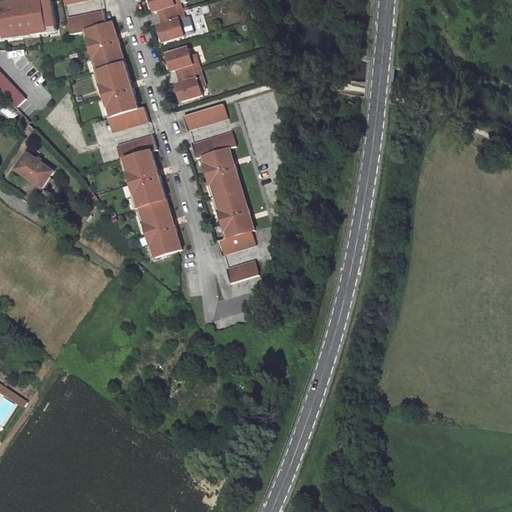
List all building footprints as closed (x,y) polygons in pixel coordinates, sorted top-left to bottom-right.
[(51,0),(21,0),(0,3),(0,36),(15,34),(16,36),(26,35),(26,32),(35,31),(41,30),(41,36),(57,34),(51,0)] [(151,0),(153,4),(154,9),(155,13),(160,11),(164,25),(159,26),(160,30),(162,35),(164,43),(186,36),(183,28),(181,20),(186,19),(181,4),(177,5),(175,0),(151,0)] [(90,30),(108,25),(104,10),(69,17),(72,33),(84,32),(90,30)] [(108,25),(90,30),(92,37),(88,38),(89,38),(95,59),(99,58),(100,63),(97,64),(100,72),(102,80),(105,80),(106,84),(103,85),(103,86),(109,108),(113,107),(116,116),(140,109),(136,95),(137,95),(134,88),(129,89),(127,83),(132,82),(121,45),(122,45),(119,38),(114,40),(113,35),(117,34),(114,23),(108,25)] [(90,30),(84,32),(86,39),(89,38),(88,38),(92,37),(90,30)] [(190,48),(168,55),(171,63),(172,68),(173,72),(178,70),(182,84),(178,85),(179,89),(180,94),(182,102),(204,96),(201,87),(199,79),(204,78),(199,63),(195,65),(192,57),(190,48)] [(0,71),(0,90),(17,109),(27,100),(0,71)] [(100,72),(96,73),(100,87),(103,86),(103,85),(106,84),(105,80),(102,80),(100,72)] [(225,104),(185,117),(189,131),(229,119),(225,104)] [(109,108),(107,108),(110,118),(116,116),(113,107),(109,108)] [(140,109),(116,116),(110,118),(114,133),(150,122),(146,108),(140,109)] [(207,156),(231,149),(238,147),(233,133),(193,145),(198,159),(201,158),(207,156)] [(123,161),(127,160),(153,152),(159,150),(155,136),(119,147),(123,161)] [(231,149),(207,156),(210,163),(206,164),(206,165),(212,185),(216,184),(217,189),(214,190),(217,198),(219,206),(222,205),(224,210),(220,211),(220,212),(226,232),(230,231),(232,238),(252,232),(256,231),(252,219),(248,221),(247,216),(251,215),(252,215),(250,208),(249,208),(238,172),(238,171),(236,164),(236,165),(231,166),(230,161),(234,160),(231,149)] [(153,152),(127,160),(129,168),(132,167),(133,172),(129,173),(136,196),(136,197),(140,195),(142,200),(139,201),(141,209),(144,217),(147,217),(148,221),(144,222),(145,223),(151,245),(151,246),(155,244),(157,249),(154,250),(156,258),(183,250),(177,232),(178,232),(176,225),(175,225),(171,226),(169,221),(174,219),(163,183),(161,176),(160,176),(156,177),(154,171),(159,170),(153,152)] [(38,160),(28,154),(18,168),(33,178),(32,180),(43,188),(44,187),(50,192),(57,181),(51,177),(54,172),(53,170),(42,163),(44,160),(40,158),(38,160)] [(207,156),(201,158),(203,166),(206,165),(206,164),(210,163),(207,156)] [(54,168),(44,160),(42,163),(53,170),(54,168)] [(127,160),(123,161),(127,174),(129,173),(133,172),(132,167),(129,168),(127,160)] [(33,178),(18,168),(17,170),(32,180),(33,178)] [(212,185),(209,186),(213,199),(217,198),(214,190),(217,189),(216,184),(212,185)] [(90,187),(84,192),(90,201),(97,197),(90,187)] [(136,196),(134,197),(138,210),(141,209),(139,201),(142,200),(140,195),(136,197),(136,196)] [(217,198),(213,199),(217,212),(220,212),(220,211),(224,210),(222,205),(219,206),(217,198)] [(141,209),(138,210),(142,224),(145,223),(144,222),(148,221),(147,217),(144,217),(141,209)] [(226,232),(223,232),(226,240),(232,238),(230,231),(226,232)] [(252,232),(232,238),(226,240),(219,242),(224,256),(257,246),(252,232)] [(151,245),(149,246),(153,259),(156,258),(154,250),(157,249),(155,244),(151,246),(151,245)] [(256,261),(236,268),(240,282),(261,276),(256,261)] [(143,269),(135,262),(131,267),(140,274),(143,269)] [(236,268),(228,270),(232,284),(240,282),(236,268)] [(90,315),(94,310),(86,305),(83,310),(90,315)] [(27,402),(0,385),(0,393),(23,408),(27,402)]
